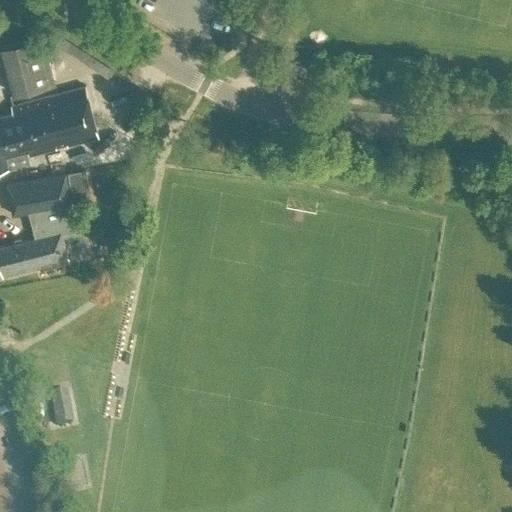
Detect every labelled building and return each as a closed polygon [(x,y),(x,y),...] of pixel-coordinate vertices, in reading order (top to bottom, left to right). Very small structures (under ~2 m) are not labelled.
[(112,75),(117,67),(65,36),(60,43),(112,75)] [(44,37),(2,48),(15,97),(57,85),(44,37)] [(87,86),(41,98),(13,104),(14,111),(0,114),(0,167),(31,160),(30,155),(99,136),(87,86)] [(171,127),(164,123),(159,130),(167,135),(171,127)] [(30,209),(33,223),(71,214),(68,203),(93,197),(86,167),(66,172),(65,167),(6,181),(14,213),(30,209)] [(71,214),(33,223),(36,237),(0,245),(0,271),(1,276),(69,260),(62,233),(75,230),(71,214)] [(65,394),(48,397),(54,427),(71,423),(65,394)]
